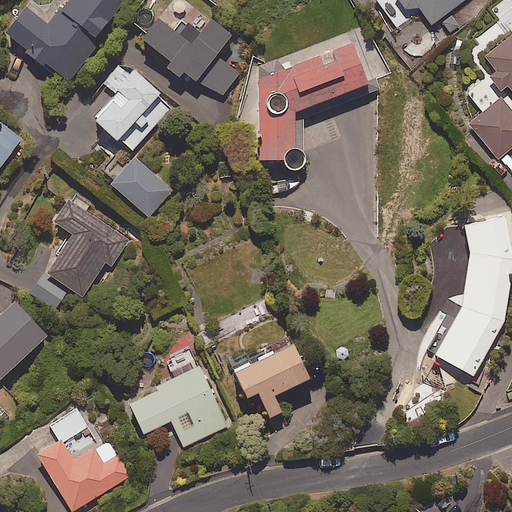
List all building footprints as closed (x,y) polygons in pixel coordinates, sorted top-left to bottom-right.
[(22,0),(0,26),(0,27),(3,30),(28,51),(24,55),(41,70),(48,63),(67,80),(102,39),(96,34),(125,0),(54,0),(45,11),(31,0),(22,0)] [(397,0),(403,8),(416,8),(428,25),(463,0),(397,0)] [(178,28),(159,15),(143,38),(173,58),(168,64),(181,73),(184,69),(223,96),(239,73),(234,69),(246,50),(229,38),(233,32),(211,16),(201,31),(184,19),(178,28)] [(507,84),(511,90),(511,31),(481,54),(493,69),(486,75),(499,91),(507,84)] [(278,63),(277,59),(259,66),(258,161),(284,161),(284,163),(284,164),(285,166),(286,167),(287,168),(288,170),(289,170),(291,171),(292,171),(294,171),(296,171),(297,170),(298,169),(300,168),(301,167),(302,166),(302,164),(302,163),(302,161),(301,131),(293,131),(294,114),(366,86),(349,38),(278,63)] [(176,103),(136,66),(118,85),(121,88),(96,115),(132,149),(176,103)] [(511,145),(511,111),(499,96),(467,123),(496,159),(511,145)] [(0,166),(22,137),(0,120),(0,166)] [(172,189),(135,155),(112,181),(148,215),(172,189)] [(73,232),(47,269),(31,292),(57,311),(73,287),(83,294),(106,261),(112,265),(131,239),(85,207),(89,202),(76,193),(56,220),(73,232)] [(464,254),(458,306),(432,353),(472,377),(502,321),(509,259),(502,215),(459,222),(464,254)] [(0,378),(49,332),(15,297),(0,311),(0,378)] [(260,351),(262,356),(253,360),(252,357),(237,364),(238,367),(249,393),(258,389),(270,415),(284,409),(276,391),(313,374),(298,340),(277,349),(275,345),(260,351)] [(228,426),(200,365),(157,385),(158,389),(131,401),(145,431),(171,419),(184,446),(228,426)] [(100,446),(77,408),(50,424),(60,439),(38,452),(73,510),(131,476),(110,440),(100,446)]
